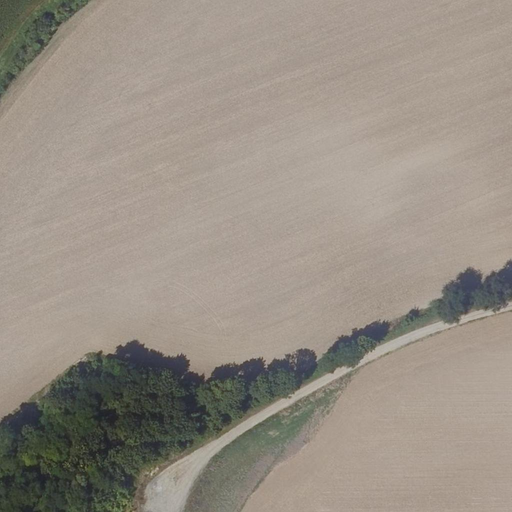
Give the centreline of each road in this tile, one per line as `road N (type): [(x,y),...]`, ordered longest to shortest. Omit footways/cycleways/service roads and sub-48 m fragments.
road 1 (track): [(511,305),(341,367),(226,441),(177,511)]
road 2 (track): [(0,113),(100,0)]
